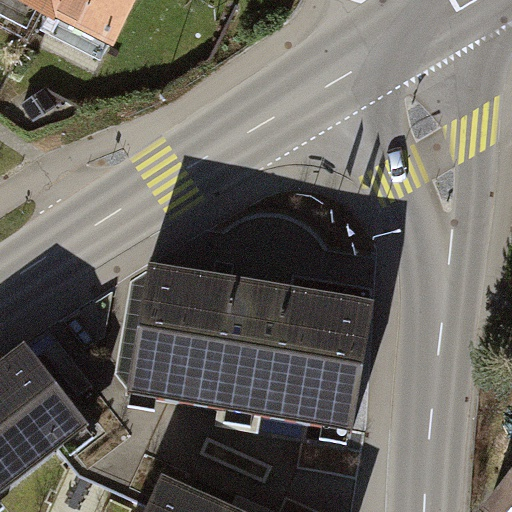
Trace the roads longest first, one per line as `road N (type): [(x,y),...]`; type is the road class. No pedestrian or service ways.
road 1 (secondary): [(414,29),(0,288)]
road 2 (secondary): [(414,29),(448,230),(422,511)]
